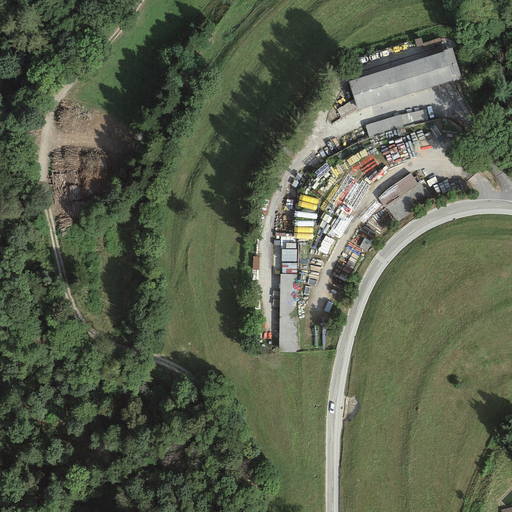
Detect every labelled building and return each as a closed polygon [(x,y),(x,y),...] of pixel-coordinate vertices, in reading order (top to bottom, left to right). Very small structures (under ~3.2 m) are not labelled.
[(453,48),(348,81),(358,111),(461,77),(453,48)] [(426,108),(365,125),(368,137),(429,121),(426,108)] [(380,149),(353,159),(357,168),(383,158),(380,149)] [(417,187),(409,176),(376,199),(384,210),(417,187)] [(279,349),(297,349),(299,271),(281,270),(279,349)]
